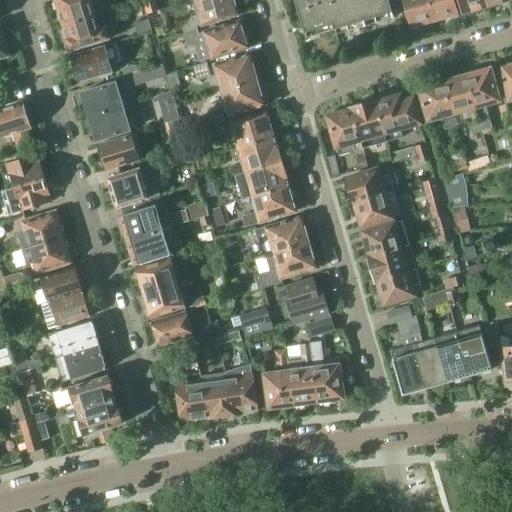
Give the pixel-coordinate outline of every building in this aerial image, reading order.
[(55,0),(54,0),(62,26),(96,15),(101,13),(103,8),(100,0),(55,0)] [(160,10),(156,0),(147,0),(143,2),(147,14),(160,10)] [(195,0),(200,14),(191,17),(192,18),(181,22),(184,34),(198,30),(197,26),(203,24),(238,14),(234,0),(195,0)] [(295,0),(305,32),(318,28),(319,33),(347,25),(349,30),(367,25),(365,20),(375,17),(377,22),(395,17),(389,0),(295,0)] [(435,20),(429,0),(402,0),(410,27),(435,20)] [(429,0),(435,20),(459,14),(455,0),(429,0)] [(458,0),(462,13),(487,6),(484,0),(458,0)] [(96,15),(62,26),(70,50),(104,40),(115,37),(111,25),(101,28),(96,15)] [(149,19),(135,24),(138,35),(153,30),(149,19)] [(204,32),(205,32),(199,34),(198,30),(184,34),(188,47),(194,45),(200,61),(212,57),(212,58),(248,47),(240,21),(204,32)] [(0,57),(9,55),(0,24),(0,57)] [(112,72),(110,64),(115,62),(115,61),(119,59),(114,42),(72,55),(79,81),(112,72)] [(214,65),(222,91),(258,80),(250,54),(214,65)] [(212,76),(207,62),(193,66),(197,80),(212,76)] [(128,66),(124,69),(126,75),(131,73),(137,72),(135,65),(130,66),(129,66),(128,66)] [(137,72),(131,73),(134,84),(151,79),(148,68),(137,72)] [(490,68),(467,75),(482,131),(483,130),(484,134),(494,132),(486,103),(499,100),(490,68)] [(181,86),(177,73),(177,72),(167,75),(171,89),(181,86)] [(472,134),(482,131),(467,75),(443,82),(456,126),(457,126),(457,124),(468,120),(472,134)] [(90,115),(123,105),(119,92),(126,90),(123,79),(83,92),(90,115)] [(222,91),(229,115),(265,105),(258,80),(222,91)] [(446,129),(456,126),(443,82),(420,88),(428,120),(442,116),(446,129)] [(165,122),(180,117),(172,91),(157,95),(165,122)] [(375,100),(384,133),(387,141),(403,137),(401,130),(421,125),(416,105),(407,108),(403,95),(379,102),(378,100),(375,100)] [(377,135),(384,133),(375,100),(351,107),(352,110),(353,110),(358,129),(364,148),(379,143),(377,135)] [(0,135),(0,136),(14,132),(20,153),(33,149),(27,128),(31,127),(30,124),(31,121),(30,115),(27,113),(23,101),(6,106),(5,103),(0,104),(0,135)] [(131,130),(123,105),(90,115),(98,140),(131,130)] [(221,107),(207,112),(211,126),(225,122),(221,107)] [(339,155),(364,148),(358,129),(353,110),(352,110),(328,117),(339,155)] [(238,148),(275,137),(267,112),(231,122),(238,148)] [(165,123),(173,149),(187,144),(180,117),(165,122),(165,123)] [(99,144),(106,169),(139,159),(131,134),(99,144)] [(241,157),(246,172),(282,161),(275,137),(238,148),(231,150),(234,159),(241,157)] [(414,146),(417,155),(428,152),(425,143),(414,146)] [(171,167),(192,161),(187,144),(173,149),(166,151),(171,167)] [(193,148),(197,160),(207,157),(203,145),(193,148)] [(393,162),(389,150),(381,152),(384,165),(393,162)] [(428,152),(417,155),(419,163),(431,159),(428,152)] [(35,154),(7,163),(14,187),(46,177),(41,161),(37,163),(35,154)] [(339,173),(335,155),(327,158),(332,175),(339,173)] [(357,158),(360,170),(368,167),(366,155),(357,158)] [(489,155),(467,163),(468,168),(469,171),(492,163),(489,155)] [(197,160),(200,169),(209,166),(207,157),(197,160)] [(468,168),(467,163),(465,158),(449,162),(452,173),(468,168)] [(246,172),(253,196),(289,185),(282,161),(246,172)] [(118,207),(122,205),(149,197),(149,198),(161,195),(154,174),(151,175),(148,166),(109,178),(118,207)] [(353,203),(355,202),(394,191),(389,174),(381,177),(379,168),(346,177),(353,203)] [(447,187),(465,186),(463,174),(444,179),(447,187)] [(14,187),(1,191),(9,215),(49,202),(47,194),(50,193),(46,177),(14,187)] [(200,186),(204,198),(217,194),(213,182),(200,186)] [(297,212),(289,185),(253,196),(257,211),(243,216),(246,227),(297,212)] [(465,186),(447,187),(453,207),(464,206),(468,206),(465,186)] [(401,215),(394,191),(355,202),(362,226),(401,215)] [(199,218),(209,215),(202,195),(183,200),(186,209),(168,214),(165,201),(151,205),(149,198),(149,197),(122,205),(124,214),(121,215),(128,240),(172,226),(199,218)] [(440,198),(428,201),(431,211),(443,207),(441,198),(440,198)] [(216,226),(230,223),(225,206),(211,209),(216,226)] [(471,230),(464,206),(453,207),(459,233),(471,230)] [(443,207),(431,211),(433,219),(445,215),(443,207)] [(20,235),(24,249),(64,237),(57,213),(23,224),(26,233),(20,235)] [(209,215),(199,218),(202,227),(212,223),(209,215)] [(264,256),(266,255),(265,254),(309,241),(302,217),(266,227),(269,236),(259,238),(264,256)] [(370,255),(410,244),(402,220),(363,232),(370,255)] [(171,254),(169,245),(177,242),(172,226),(128,240),(136,265),(171,254)] [(228,233),(215,237),(219,251),(232,247),(228,233)] [(453,241),(450,233),(441,235),(438,236),(441,245),(453,241)] [(468,235),(465,238),(466,243),(471,244),(474,240),(472,236),(468,235)] [(29,262),(35,260),(38,272),(71,262),(64,237),(24,249),(29,262)] [(283,281),(282,277),(317,267),(309,241),(265,254),(266,255),(270,271),(255,276),(258,289),(283,281)] [(376,281),(378,280),(417,268),(410,244),(370,255),(368,256),(376,281)] [(199,248),(191,251),(193,259),(202,256),(199,248)] [(191,251),(190,250),(179,254),(182,262),(193,259),(191,251)] [(137,269),(144,292),(177,282),(170,259),(137,269)] [(473,284),(474,289),(481,287),(487,285),(481,263),(468,266),(473,284)] [(41,304),(83,291),(76,266),(35,278),(38,289),(35,290),(39,305),(41,304)] [(385,304),(416,294),(413,286),(421,284),(417,268),(378,280),(385,304)] [(462,275),(461,275),(449,279),(452,287),(465,283),(462,275)] [(330,312),(323,289),(323,288),(318,290),(314,276),(287,284),(290,298),(286,299),(287,303),(285,309),(287,317),(292,320),(293,323),(330,312)] [(177,282),(144,292),(152,317),(185,306),(177,282)] [(461,303),(457,290),(445,293),(449,306),(461,303)] [(91,316),(83,291),(41,304),(49,329),(91,316)] [(211,294),(204,296),(207,305),(214,302),(211,294)] [(193,299),(195,308),(207,305),(204,296),(193,299)] [(409,306),(387,312),(391,324),(398,322),(402,337),(411,335),(406,319),(413,317),(409,306)] [(268,309),(240,317),(246,337),(274,329),(268,309)] [(153,322),(160,346),(201,333),(202,337),(203,336),(215,333),(221,331),(218,321),(200,326),(199,325),(190,327),(185,311),(153,322)] [(413,317),(406,319),(411,335),(413,343),(413,344),(426,388),(448,382),(435,337),(423,341),(420,332),(421,332),(417,316),(413,317)] [(335,329),(332,317),(307,324),(309,337),(335,329)] [(49,333),(56,357),(99,344),(92,320),(49,333)] [(10,342),(19,339),(13,321),(5,323),(5,325),(10,342)] [(479,324),(457,331),(470,375),(492,369),(479,324)] [(497,324),(485,328),(488,340),(500,336),(497,324)] [(216,337),(219,345),(242,338),(239,330),(216,337)] [(457,331),(435,337),(448,382),(470,375),(457,331)] [(215,333),(203,336),(207,349),(219,345),(216,337),(215,333)] [(202,337),(191,340),(194,353),(207,349),(203,336),(202,337)] [(500,336),(488,340),(491,349),(501,348),(501,346),(500,336)] [(510,345),(501,346),(501,348),(504,380),(511,379),(511,336),(509,337),(510,345)] [(20,373),(31,370),(31,369),(29,361),(22,338),(19,339),(10,342),(17,364),(16,364),(19,373),(20,373)] [(321,342),(311,343),(314,366),(319,401),(345,398),(340,363),(324,365),(321,342)] [(301,355),(287,357),(294,405),(319,401),(314,366),(311,343),(300,344),(301,355)] [(107,369),(99,344),(56,357),(63,382),(107,369)] [(404,346),(391,350),(404,395),(426,388),(413,344),(404,346)] [(279,371),(264,373),(268,408),(294,405),(287,357),(286,349),(276,350),(279,371)] [(42,357),(29,361),(31,369),(45,365),(42,357)] [(173,359),(165,362),(171,382),(177,386),(182,420),(195,418),(195,421),(206,419),(206,417),(207,416),(202,383),(188,385),(187,373),(178,376),(173,359)] [(19,373),(16,364),(6,367),(8,376),(19,373)] [(252,365),(226,372),(227,374),(232,414),(242,413),(242,411),(244,411),(244,414),(255,412),(255,410),(258,409),(253,375),(252,365)] [(0,378),(8,376),(6,367),(0,369),(0,378)] [(24,386),(26,395),(27,396),(38,393),(31,370),(20,373),(24,386)] [(226,372),(202,376),(204,383),(202,383),(207,416),(208,416),(208,418),(221,416),(222,418),(228,417),(229,415),(232,414),(227,374),(226,372)] [(68,413),(115,399),(112,391),(113,390),(109,375),(61,389),(68,413)] [(25,396),(23,386),(14,389),(17,398),(25,396)] [(115,399),(68,413),(59,416),(62,425),(71,422),(75,437),(123,422),(118,407),(117,407),(115,399)] [(35,423),(45,421),(49,419),(47,412),(33,416),(34,418),(35,423)] [(40,441),(35,423),(34,418),(20,422),(23,430),(22,430),(29,453),(43,448),(40,441)] [(50,438),(45,421),(35,423),(40,441),(50,438)] [(23,430),(20,422),(10,425),(13,433),(22,430),(23,430)]
